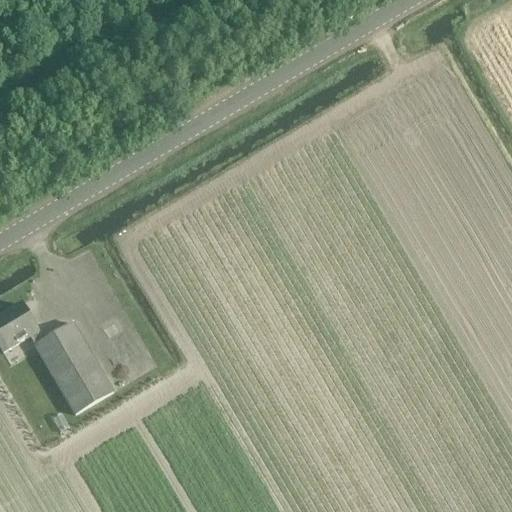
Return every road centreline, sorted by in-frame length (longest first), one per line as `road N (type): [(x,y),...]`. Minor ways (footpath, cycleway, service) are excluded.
road 1 (secondary): [(0,241),(407,0)]
road 2 (track): [(0,107),(188,0)]
